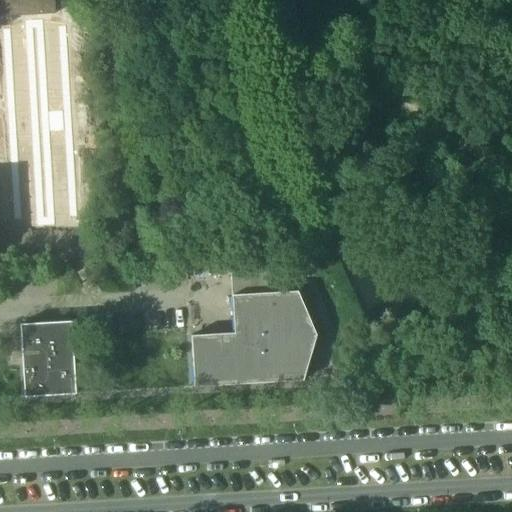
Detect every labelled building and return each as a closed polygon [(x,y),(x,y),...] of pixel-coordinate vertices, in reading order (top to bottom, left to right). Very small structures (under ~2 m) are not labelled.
[(0,0),(0,16),(54,14),(53,0),(0,0)] [(63,28),(35,30),(36,44),(64,42),(63,28)] [(27,30),(0,31),(0,45),(0,46),(28,44),(27,30)] [(64,42),(36,44),(37,58),(65,56),(64,42)] [(28,44),(0,46),(1,60),(29,58),(28,44)] [(65,56),(37,58),(38,72),(65,70),(65,56)] [(29,58),(1,60),(2,74),(30,72),(29,58)] [(65,70),(38,72),(38,86),(66,84),(65,70)] [(30,72),(2,74),(2,88),(30,86),(30,72)] [(66,84),(38,86),(39,100),(67,98),(66,84)] [(30,86),(2,88),(3,102),(31,100),(30,86)] [(67,98),(39,100),(40,114),(68,112),(67,98)] [(31,100),(3,102),(4,116),(32,114),(31,100)] [(69,126),(41,128),(42,142),(69,140),(69,126)] [(33,128),(5,130),(6,144),(34,142),(33,128)] [(69,140),(42,142),(42,156),(70,154),(69,140)] [(34,142),(6,144),(6,158),(34,156),(34,142)] [(70,154),(42,156),(43,169),(71,168),(70,154)] [(34,156),(6,158),(7,172),(35,170),(34,156)] [(71,168),(43,169),(44,183),(72,182),(71,168)] [(35,170),(7,172),(8,186),(36,184),(35,170)] [(72,182),(44,183),(45,197),(73,196),(72,182)] [(36,184),(8,186),(9,199),(37,198),(36,184)] [(73,196),(45,197),(45,211),(73,210),(73,196)] [(37,198),(9,199),(10,213),(38,212),(37,198)] [(272,255),(229,258),(233,333),(190,336),(193,387),(302,381),(315,335),(296,291),(275,293),(272,255)] [(70,322),(19,325),(23,397),(75,394),(70,322)]
